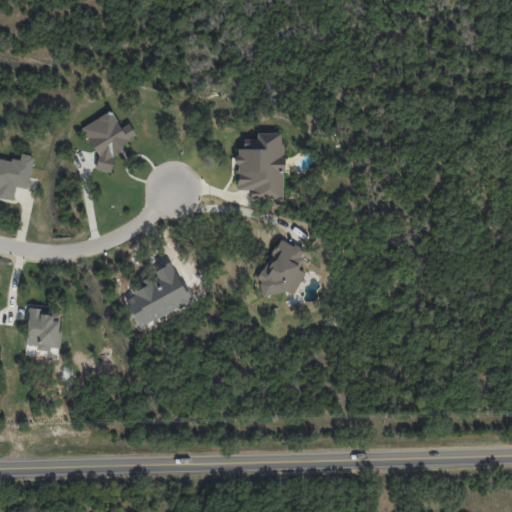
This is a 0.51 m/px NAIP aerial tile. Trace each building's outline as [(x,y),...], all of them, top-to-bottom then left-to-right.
[(80,128),(104,170),(111,166),(106,157),(139,139),(130,123),(121,128),(111,111),(80,128)] [(235,189),(251,190),(250,197),(281,199),(284,134),(257,132),(256,139),(244,139),(243,149),(237,149),(235,189)] [(28,189),(32,156),(20,154),(20,160),(0,157),(0,198),(14,200),(15,187),(28,189)] [(261,286),(291,300),(304,273),(297,269),(305,251),(278,238),(258,280),(263,282),(261,286)] [(57,349),(61,312),(29,309),(25,339),(39,341),(39,347),(43,348),(57,349)]
